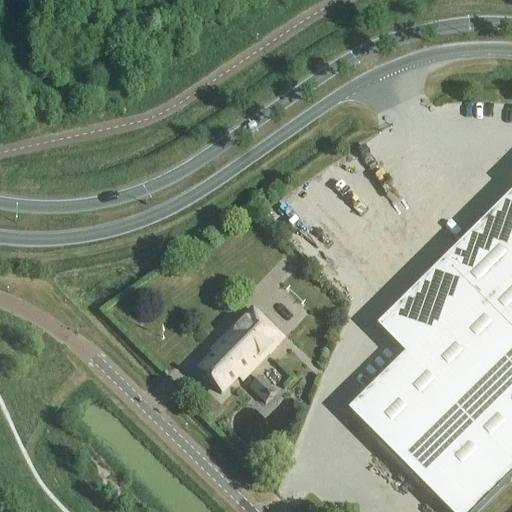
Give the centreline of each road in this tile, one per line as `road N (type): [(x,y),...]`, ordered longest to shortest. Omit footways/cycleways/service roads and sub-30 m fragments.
road 1 (tertiary): [(0,238),(78,240),(158,218),(395,68),(460,51),(511,50)]
road 2 (tertiary): [(511,27),(473,25),(392,42),(334,69),(150,189),(90,205),(0,201)]
road 3 (unclassified): [(250,511),(91,359)]
